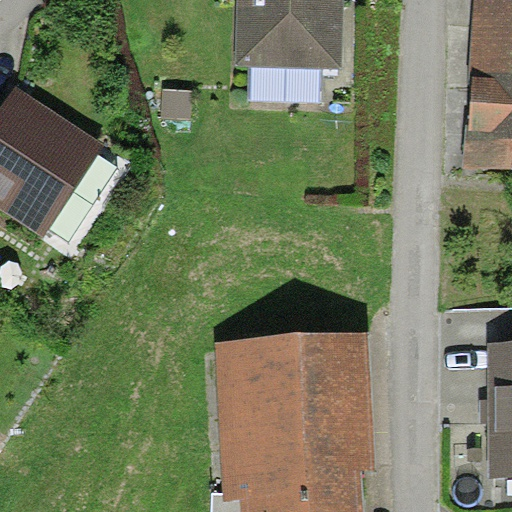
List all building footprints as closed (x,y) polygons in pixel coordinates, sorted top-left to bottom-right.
[(338,0),(233,0),(233,71),(337,72),(338,0)] [(511,0),(468,0),(461,175),(511,177),(511,0)] [(103,157),(14,99),(0,120),(0,202),(51,236),(103,157)] [(372,347),(218,353),(225,507),(247,506),(246,511),(368,511),(367,487),(378,486),(372,347)] [(511,357),(482,358),(483,482),(511,481),(511,357)]
